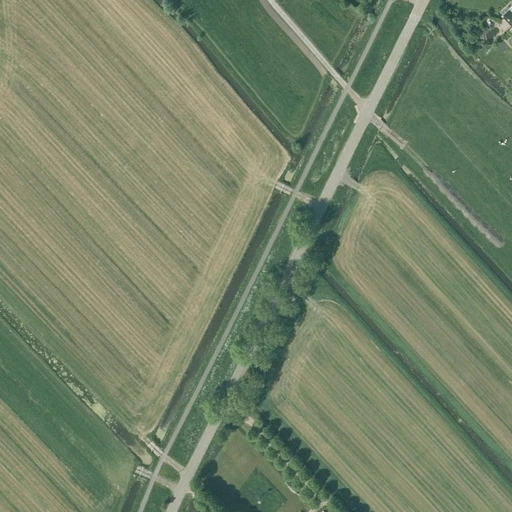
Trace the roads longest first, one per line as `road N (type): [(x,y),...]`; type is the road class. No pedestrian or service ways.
road 1 (tertiary): [(171,511),(424,0)]
road 2 (track): [(189,474),(152,447),(0,288)]
